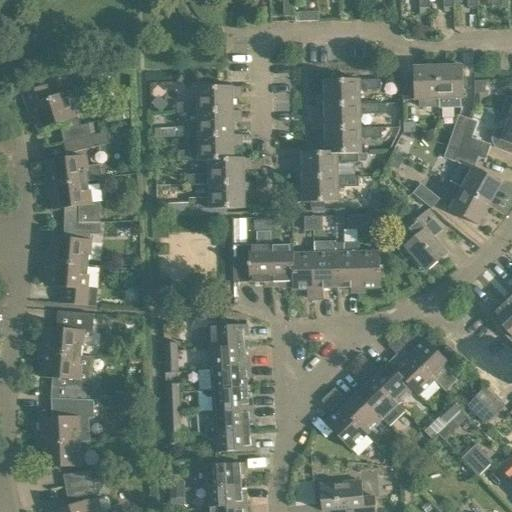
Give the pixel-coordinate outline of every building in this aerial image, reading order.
[(418,0),(419,15),(429,14),(429,8),(429,0),(418,0)] [(442,0),(443,12),(448,12),(448,8),(453,8),(453,0),(442,0)] [(316,13),(305,13),(305,22),(317,22),(316,13)] [(463,99),(462,66),(437,67),(438,100),(439,108),(439,109),(459,109),(458,99),(463,99)] [(438,100),(437,67),(413,67),(413,81),(402,81),(403,101),(419,100),(419,109),(439,108),(438,100)] [(316,106),(324,106),(360,105),(359,91),(380,90),(380,80),(359,81),(359,80),(323,81),(324,95),(316,96),(316,106)] [(484,81),(474,82),(474,93),(479,93),(485,93),(484,81)] [(58,123),(63,143),(90,136),(87,124),(80,126),(77,117),(74,118),(66,94),(50,99),(45,87),(23,95),(29,113),(33,112),(39,130),(58,123)] [(177,113),(197,113),(233,112),(233,98),(240,98),(240,88),(232,88),(232,87),(197,88),(197,103),(177,103),(177,113)] [(317,130),(325,130),(360,129),(360,115),(380,114),(380,104),(360,105),(324,106),(324,119),(317,120),(317,130)] [(240,112),(233,112),(197,113),(197,127),(154,128),(155,138),(198,137),(234,136),(233,122),(241,122),(240,112)] [(458,115),(447,147),(458,151),(470,119),(458,115)] [(511,119),(508,118),(504,130),(501,129),(494,133),(492,141),(494,149),(511,155),(511,119)] [(478,122),(470,119),(458,151),(476,157),(485,160),(490,145),(472,139),(478,122)] [(403,122),(403,133),(415,133),(415,122),(403,122)] [(317,144),(318,153),(318,154),(357,153),(357,154),(361,154),(361,139),(381,138),(381,128),(360,129),(325,130),(325,143),(317,144)] [(90,136),(63,143),(66,154),(93,148),(90,136)] [(198,162),(208,161),(234,160),(234,159),(234,146),(241,146),(241,136),(234,136),(198,137),(198,151),(178,151),(178,162),(198,161),(198,162)] [(458,151),(447,147),(443,157),(473,167),(476,157),(458,151)] [(294,168),(294,179),(302,178),(338,177),(337,164),(358,163),(357,154),(357,153),(318,154),(318,153),(301,153),(302,168),(294,168)] [(397,154),(390,166),(398,171),(405,159),(397,154)] [(46,181),(46,186),(87,181),(102,179),(100,166),(86,168),(84,157),(47,162),(50,181),(46,181)] [(188,185),(208,185),(244,184),(244,170),(251,170),(251,159),(244,160),(244,159),(234,159),(234,160),(208,161),(208,175),(188,175),(188,185)] [(450,183),(461,189),(489,205),(501,183),(472,167),(471,170),(461,164),(450,183)] [(338,202),(338,188),(358,187),(358,177),(338,177),(302,178),(302,192),(295,192),(295,203),(302,203),(312,203),(312,210),(324,210),(324,203),(338,202)] [(87,181),(46,186),(47,191),(51,191),(53,210),(64,208),(64,224),(100,223),(99,204),(90,205),(87,181)] [(208,185),(209,198),(188,199),(189,209),(209,209),(245,209),(245,194),(252,194),(252,183),(244,184),(208,185)] [(420,184),(412,194),(431,209),(439,199),(420,184)] [(489,205),(461,189),(449,210),(478,226),(489,205)] [(182,208),(171,208),(171,217),(174,217),(182,217),(182,208)] [(405,231),(413,240),(405,247),(426,271),(446,254),(432,238),(442,230),(427,212),(405,231)] [(356,230),(356,216),(347,216),(347,230),(356,230)] [(365,216),(356,216),(356,230),(366,230),(365,216)] [(313,231),(313,217),(303,217),(304,231),(313,231)] [(322,217),(313,217),(313,231),(322,231),(322,217)] [(261,232),(270,232),(270,218),(260,218),(261,232)] [(270,218),(270,232),(279,232),(279,218),(270,218)] [(100,223),(64,224),(63,240),(53,239),(51,257),(47,257),(47,262),(88,266),(90,235),(100,235),(100,223)] [(172,232),(173,255),(167,255),(168,277),(216,275),(215,230),(172,232)] [(335,245),(335,253),(336,289),(358,288),(357,253),(357,244),(335,245)] [(293,282),(292,254),(293,254),(292,246),(270,247),(272,282),(277,282),(278,289),(292,289),(292,282),(293,282)] [(233,283),(272,282),(270,247),(232,248),(233,283)] [(379,252),(357,253),(358,288),(380,288),(379,252)] [(336,289),(335,253),(314,254),(314,289),(315,297),(323,297),(323,289),(336,289)] [(314,289),(314,254),(293,254),(292,254),(293,282),(292,282),(292,289),(292,290),(307,289),(307,298),(315,297),(314,289)] [(86,285),(88,266),(47,262),(46,267),(50,268),(49,286),(67,288),(66,304),(94,307),(96,286),(86,285)] [(511,307),(506,301),(499,308),(496,306),(488,313),(511,338),(511,307)] [(92,333),(93,314),(58,312),(57,330),(45,329),(44,348),(40,347),(39,353),(80,356),(82,332),(92,333)] [(207,328),(209,349),(244,347),(243,337),(247,336),(246,325),(207,328)] [(400,332),(394,339),(403,349),(410,342),(400,332)] [(403,349),(394,339),(387,345),(396,355),(397,355),(403,349)] [(439,354),(425,340),(416,348),(410,342),(403,349),(434,381),(434,380),(445,391),(457,380),(446,369),(458,357),(447,346),(439,354)] [(164,343),(164,352),(177,351),(176,343),(164,343)] [(244,347),(209,349),(210,369),(249,367),(249,357),(245,357),(244,347)] [(434,381),(403,349),(397,355),(396,355),(388,363),(388,364),(394,370),(413,390),(412,390),(418,396),(434,381)] [(178,372),(177,351),(164,352),(165,373),(178,372)] [(88,386),(90,357),(80,356),(39,353),(39,358),(43,358),(41,377),(53,378),(51,399),(59,399),(87,400),(88,386)] [(365,359),(358,365),(368,375),(374,368),(365,359)] [(388,364),(372,379),(397,405),(412,390),(413,390),(394,370),(388,364)] [(368,375),(358,365),(352,371),(362,381),(368,375)] [(210,369),(211,391),(247,388),(246,378),(250,378),(249,367),(210,369)] [(397,405),(372,379),(357,394),(382,420),(389,427),(404,412),(397,405)] [(165,385),(166,394),(178,393),(178,384),(165,385)] [(212,399),(213,411),(252,409),(251,398),(247,399),(247,388),(211,391),(203,391),(203,396),(210,399),(212,399)] [(334,388),(327,394),(337,405),(344,398),(334,388)] [(467,407),(486,426),(504,409),(486,389),(467,407)] [(179,414),(178,393),(166,394),(166,406),(167,414),(179,414)] [(337,405),(327,394),(321,401),(331,410),(337,405)] [(357,394),(341,409),(366,435),(382,420),(357,394)] [(448,423),(451,421),(465,408),(455,399),(439,414),(448,423)] [(87,401),(59,400),(59,412),(87,413),(87,401)] [(205,428),(206,433),(249,430),(249,420),(253,419),(252,409),(213,411),(214,424),(211,424),(205,428)] [(366,435),(341,409),(325,425),(350,450),(366,435)] [(180,434),(179,414),(167,414),(167,435),(180,434)] [(37,444),(79,442),(90,441),(89,418),(77,418),(40,420),(41,439),(37,439),(37,444)] [(444,440),(457,428),(451,421),(448,423),(438,433),(444,440)] [(437,435),(429,427),(424,433),(431,440),(437,435)] [(249,430),(206,433),(206,438),(210,441),(215,440),(215,453),(255,451),(254,440),(250,440),(249,430)] [(180,434),(167,435),(168,444),(181,443),(180,434)] [(79,442),(37,444),(38,449),(42,449),(43,468),(80,466),(79,442)] [(461,459),(478,476),(492,462),(475,445),(461,459)] [(511,460),(510,458),(499,468),(511,481),(511,460)] [(243,464),(204,466),(206,488),(241,485),(240,475),(244,475),(243,464)] [(63,476),(67,499),(95,494),(90,470),(63,476)] [(169,481),(170,490),(182,489),(182,481),(169,481)] [(319,485),(321,511),(345,509),(345,511),(375,511),(375,497),(363,498),(361,481),(319,485)] [(402,489),(414,500),(421,493),(410,482),(402,489)] [(241,485),(206,488),(207,508),(246,506),(245,495),(242,495),(241,485)] [(182,489),(170,490),(170,498),(183,498),(182,489)] [(101,511),(97,498),(56,511),(101,511)]
